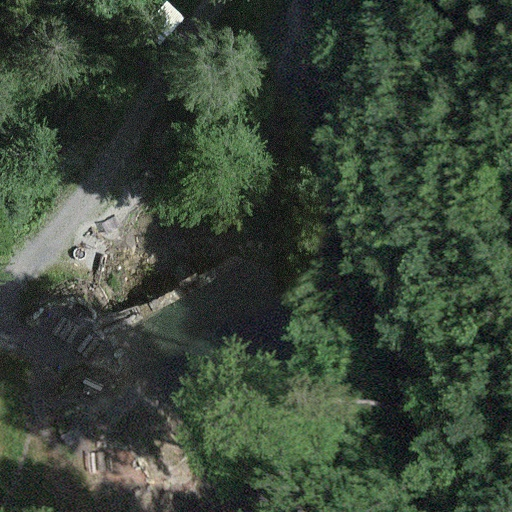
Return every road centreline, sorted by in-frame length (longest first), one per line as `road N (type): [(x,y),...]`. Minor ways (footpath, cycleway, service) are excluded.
road 1 (track): [(454,511),(341,122),(325,0)]
road 2 (track): [(0,289),(44,258),(115,167),(213,0)]
road 3 (track): [(262,281),(294,0)]
